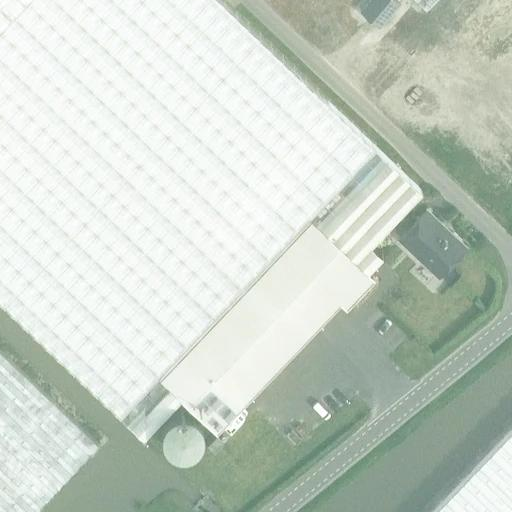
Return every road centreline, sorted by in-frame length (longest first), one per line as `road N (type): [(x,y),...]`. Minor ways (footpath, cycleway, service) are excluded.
road 1 (unclassified): [(247,0),(511,254)]
road 2 (tertiary): [(277,511),(511,322)]
